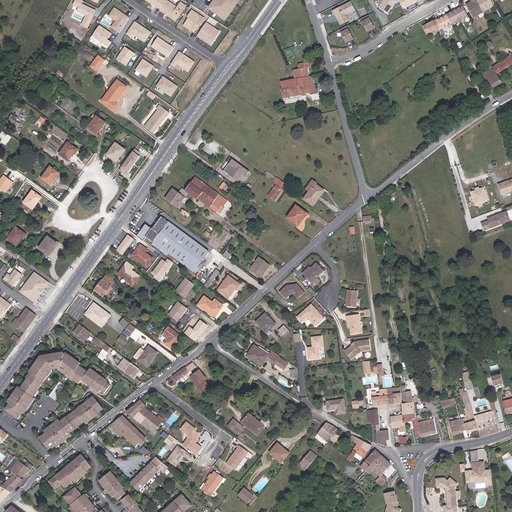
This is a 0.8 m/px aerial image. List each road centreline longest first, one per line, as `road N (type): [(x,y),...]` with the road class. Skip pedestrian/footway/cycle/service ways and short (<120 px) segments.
road 1 (unclassified): [(385,450),(209,340)]
road 2 (residential): [(55,465),(209,340)]
road 3 (secondary): [(113,222),(0,381)]
road 4 (secondary): [(228,68),(113,222)]
road 5 (unclassified): [(366,199),(511,93)]
road 6 (residential): [(209,340),(314,245)]
road 7 (unclassified): [(366,199),(330,63)]
road 8 (residential): [(330,63),(448,0)]
road 9 (residential): [(101,212),(106,183),(89,175),(60,211),(66,223),(89,222)]
road 10 (residential): [(128,0),(228,68)]
